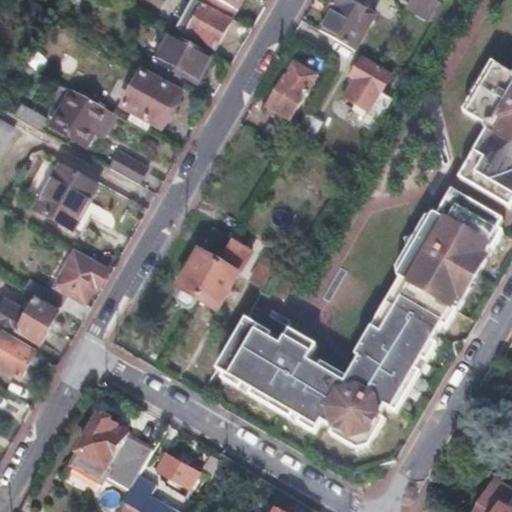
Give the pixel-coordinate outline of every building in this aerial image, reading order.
[(193,0),(194,0),(203,6),(231,21),(236,12),(216,0),(193,0)] [(242,0),(216,0),(236,12),(242,0)] [(333,0),(329,8),(332,10),(319,33),(351,52),(365,29),(357,25),(371,0),(333,0)] [(433,2),(429,0),(411,0),(408,6),(425,16),(433,2)] [(231,21),(203,6),(187,35),(215,51),(231,21)] [(170,35),(154,63),(196,86),(211,58),(170,35)] [(349,79),(353,81),(343,100),(367,114),(361,127),(370,132),(390,96),(381,92),(388,78),(359,61),(349,79)] [(487,81),(491,83),(483,97),(479,95),(468,114),(487,125),(490,131),(467,171),(491,185),(493,184),(500,188),(503,192),(511,197),(511,72),(496,63),(487,81)] [(285,79),(283,78),(266,108),(289,121),(314,77),(293,64),(285,79)] [(179,96),(139,74),(120,109),(160,131),(179,96)] [(491,83),(487,81),(479,95),(483,97),(491,83)] [(101,120),(66,99),(49,127),(84,148),(101,120)] [(21,107),(16,116),(40,130),(45,120),(21,107)] [(320,123),(305,114),(293,135),(308,143),(320,123)] [(0,148),(11,129),(0,122),(0,148)] [(291,139),(267,125),(260,138),(284,152),(291,139)] [(119,153),(110,171),(138,187),(148,169),(119,153)] [(467,171),(462,181),(511,209),(511,208),(511,197),(503,192),(500,188),(493,184),(491,185),(467,171)] [(100,192),(63,172),(37,217),(74,237),(100,192)] [(454,190),(448,201),(465,211),(464,213),(475,219),(479,218),(499,229),(505,219),(454,190)] [(249,394),(247,398),(290,422),(292,418),(299,422),(297,427),(314,437),(321,425),(332,431),(329,436),(356,451),(370,446),(384,421),(379,418),(385,408),(397,414),(421,372),(417,370),(422,361),(426,363),(438,343),(434,341),(443,326),(447,328),(458,309),(454,307),(460,297),(464,299),(487,259),(482,256),(488,246),(493,248),(503,231),(499,229),(479,218),(475,219),(464,213),(465,211),(448,201),(439,216),(436,214),(429,218),(418,238),(420,247),(411,250),(399,271),(398,278),(402,281),(357,359),(367,365),(362,374),(352,369),(347,378),(320,363),(317,368),(307,362),(310,357),(316,346),(289,331),(283,342),(280,347),(269,341),(272,335),(256,326),(246,344),(248,345),(242,356),(235,359),(223,379),(221,383),(239,393),(241,389),(249,394)] [(231,242),(211,231),(176,290),(180,292),(174,303),(176,306),(183,310),(189,309),(194,300),(196,301),(231,242)] [(418,238),(408,241),(411,250),(420,247),(418,238)] [(250,253),(231,242),(196,301),(216,313),(250,253)] [(493,248),(488,246),(482,256),(487,259),(493,248)] [(103,270),(73,254),(46,302),(59,310),(81,322),(85,325),(93,311),(83,305),(93,288),(99,287),(105,276),(103,270)] [(275,267),(262,260),(250,282),(262,289),(275,267)] [(1,303),(0,305),(0,333),(2,334),(13,341),(16,336),(38,348),(59,310),(46,302),(37,297),(27,317),(1,303)] [(464,299),(460,297),(454,307),(458,309),(464,299)] [(256,326),(245,319),(213,373),(223,379),(235,359),(242,356),(248,345),(246,344),(256,326)] [(13,341),(2,334),(0,338),(0,372),(17,382),(34,353),(13,341)] [(283,342),(272,335),(269,341),(280,347),(283,342)] [(310,357),(307,362),(317,368),(320,363),(310,357)] [(426,363),(422,361),(417,370),(421,372),(426,363)] [(241,389),(239,393),(247,398),(249,394),(241,389)] [(119,425),(102,415),(69,473),(97,490),(102,483),(127,497),(139,476),(153,452),(128,437),(130,433),(118,427),(119,425)] [(299,422),(292,418),(290,422),(297,427),(299,422)] [(167,453),(157,471),(185,487),(182,492),(188,495),(201,473),(167,453)] [(127,497),(124,503),(139,511),(175,511),(150,497),(156,486),(139,476),(127,497)] [(511,511),(511,502),(510,506),(505,504),(502,509),(490,502),(484,502),(477,511),(511,511)]
